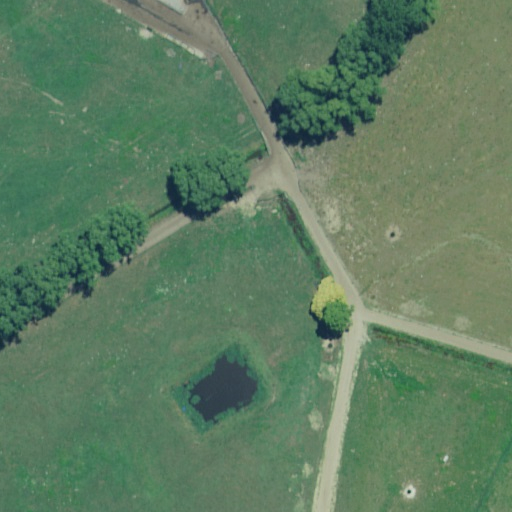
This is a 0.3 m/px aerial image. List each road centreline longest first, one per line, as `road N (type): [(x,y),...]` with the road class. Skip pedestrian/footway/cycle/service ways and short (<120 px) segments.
road 1 (track): [(511,361),(354,313),(197,0)]
road 2 (track): [(323,511),(354,313)]
